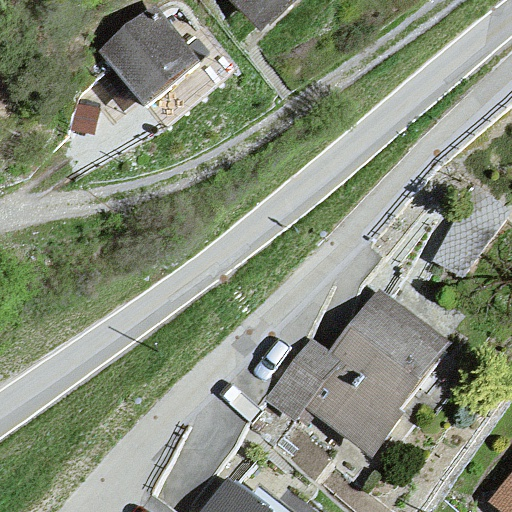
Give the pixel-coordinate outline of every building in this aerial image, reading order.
[(241,0),(268,28),(297,0),(241,0)] [(105,48),(143,99),(196,60),(158,9),(105,48)] [(401,405),(443,348),(379,300),(338,356),(321,343),(275,405),(306,429),(316,415),(372,457),(407,409),(401,405)] [(511,511),(511,479),(494,502),(506,511),(511,511)] [(264,511),(235,488),(215,511),(264,511)]
